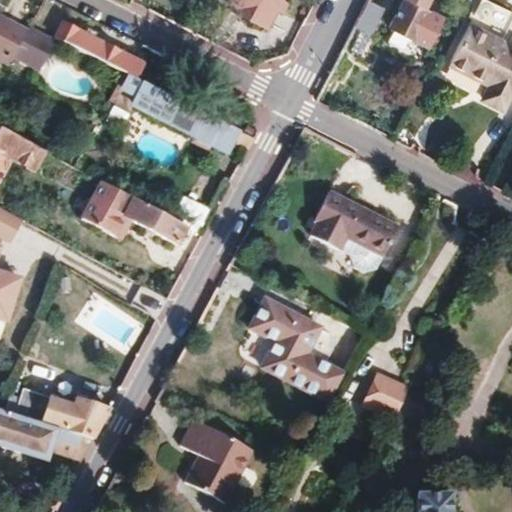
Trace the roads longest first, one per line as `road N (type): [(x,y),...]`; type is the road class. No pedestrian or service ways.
road 1 (residential): [(65,511),(282,107)]
road 2 (residential): [(282,107),(511,219)]
road 3 (residential): [(64,0),(282,107)]
road 4 (residential): [(282,107),(338,0)]
